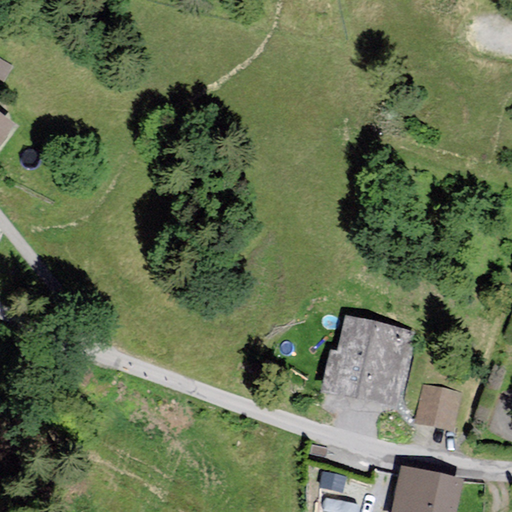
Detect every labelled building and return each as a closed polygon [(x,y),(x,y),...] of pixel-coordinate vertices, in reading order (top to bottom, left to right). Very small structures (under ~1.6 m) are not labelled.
[(12,67),(0,60),(0,84),(2,85),(12,67)] [(0,137),(10,124),(0,117),(0,137)] [(411,339),(396,335),(350,325),(342,360),(334,358),(326,396),(395,411),(411,339)] [(463,395),(425,385),(415,423),(452,433),(463,395)] [(454,511),(459,487),(405,475),(397,511),(454,511)]
